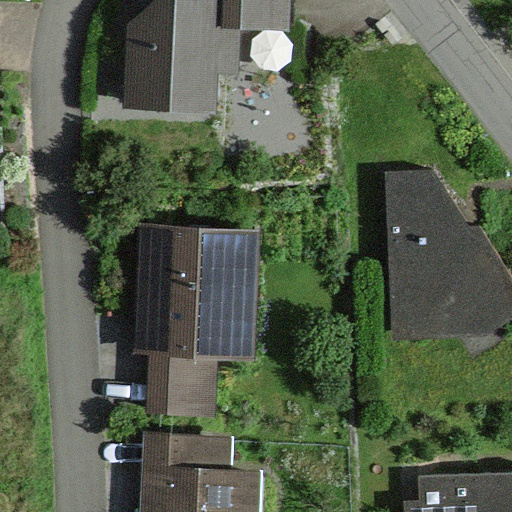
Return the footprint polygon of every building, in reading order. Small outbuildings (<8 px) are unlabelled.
[(145,0),(125,20),(124,97),(218,98),(219,67),(242,67),(242,24),(295,24),(295,0),(145,0)] [(395,335),(479,328),(511,309),(511,273),(481,220),(467,223),(461,213),(432,167),(382,171),(395,335)] [(257,219),(135,217),(133,340),(149,340),(148,400),(216,401),(217,348),(255,348),(257,219)] [(231,431),(148,428),(146,496),(145,511),(258,511),(260,460),(230,459),(231,431)] [(511,511),(511,463),(424,468),(424,494),(406,495),(406,511),(511,511)]
